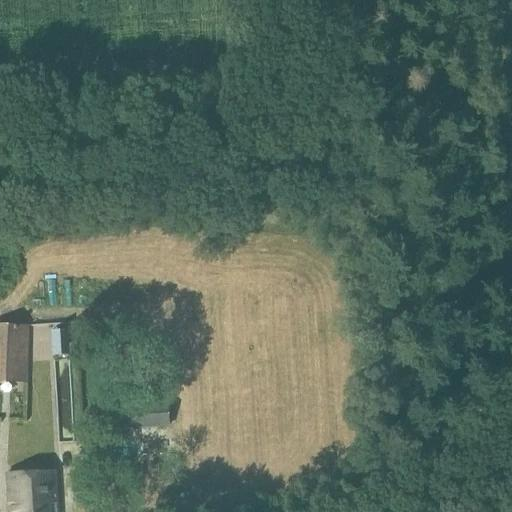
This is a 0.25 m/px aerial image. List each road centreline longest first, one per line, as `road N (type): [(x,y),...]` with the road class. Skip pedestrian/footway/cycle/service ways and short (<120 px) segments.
road 1 (track): [(511,271),(487,0)]
road 2 (track): [(397,511),(458,430),(511,381)]
